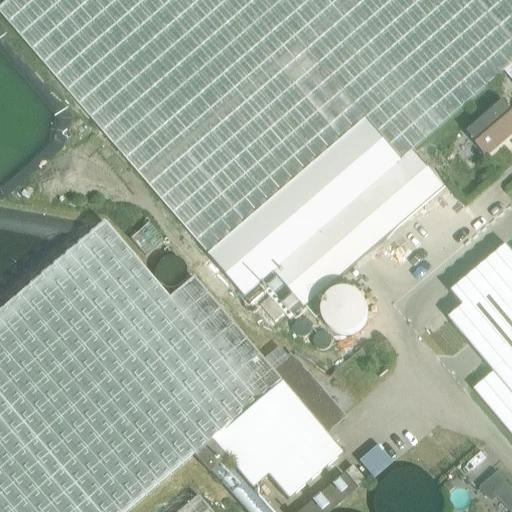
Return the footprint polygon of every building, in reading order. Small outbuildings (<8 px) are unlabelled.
[(0,12),(243,296),(272,272),(412,152),(505,72),(511,66),(511,0),(6,0),(0,6),(0,12)] [(511,134),(511,113),(502,102),(466,133),(486,157),(511,134)] [(272,272),(275,275),(302,307),(304,309),(444,189),(412,152),(272,272)] [(271,372),(191,279),(166,299),(102,223),(0,309),(0,511),(119,511),(192,456),(279,382),(271,372)] [(148,224),(130,239),(146,257),(163,242),(148,224)] [(463,307),(428,337),(511,436),(511,258),(505,249),(452,294),(463,307)] [(275,275),(261,287),(271,299),(285,315),(289,319),(302,307),(275,275)] [(271,299),(261,307),(275,324),(285,315),(271,299)] [(271,372),(279,382),(192,456),(208,473),(224,458),(251,488),(267,475),(286,499),(340,454),(327,439),(330,431),(344,419),(291,355),(271,372)] [(377,446),(358,462),(373,479),(392,463),(377,446)] [(352,466),(343,473),(357,489),(366,482),(352,466)] [(342,474),(297,511),(330,511),(356,491),(342,474)] [(511,511),(511,491),(497,474),(479,489),(492,503),(498,498),(510,511),(511,511)] [(449,482),(441,488),(447,495),(455,488),(449,482)] [(209,511),(197,497),(180,511),(209,511)]
